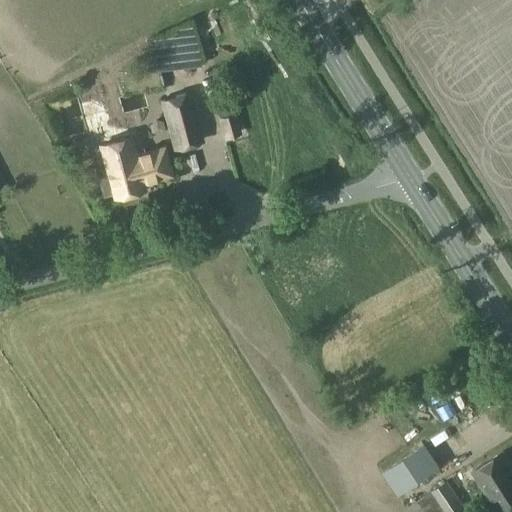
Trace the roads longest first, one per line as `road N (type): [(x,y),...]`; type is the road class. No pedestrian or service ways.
road 1 (unclassified): [(0,287),(412,180)]
road 2 (primary): [(412,180),(299,0)]
road 3 (primary): [(511,336),(412,180)]
